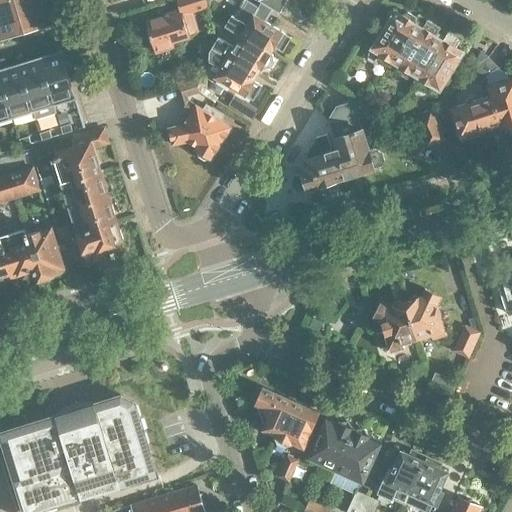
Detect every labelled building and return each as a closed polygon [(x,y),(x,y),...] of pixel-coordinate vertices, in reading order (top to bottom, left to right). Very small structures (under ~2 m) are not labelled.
[(0,0),(0,35),(29,26),(26,17),(24,17),(24,16),(43,10),(42,10),(39,0),(0,0)] [(146,22),(156,52),(175,46),(174,41),(190,36),(190,34),(199,31),(193,12),(209,6),(210,0),(176,0),(181,11),(146,22)] [(259,0),(281,13),(289,0),(259,0)] [(233,14),(227,25),(272,52),(275,47),(284,51),(293,37),(266,20),(269,13),(249,1),(238,18),(233,14)] [(319,8),(311,3),(305,14),(314,18),(319,8)] [(404,15),(396,10),(370,53),(369,59),(375,62),(380,59),(391,66),(394,61),(417,23),(416,22),(417,21),(417,17),(409,12),(405,13),(404,15)] [(442,28),(429,20),(424,27),(417,23),(394,61),(400,65),(396,71),(408,79),(412,72),(419,76),(442,38),(438,35),(442,28)] [(462,40),(449,32),(445,39),(442,38),(419,76),(420,77),(417,83),(428,91),(432,84),(442,90),(466,52),(458,48),(462,40)] [(220,36),(214,46),(259,73),(263,66),(266,68),(272,67),(276,61),(274,54),(242,35),(235,46),(220,36)] [(259,73),(214,46),(211,50),(209,71),(255,100),(263,85),(255,79),(259,73)] [(469,68),(473,71),(490,57),(489,55),(481,50),(476,57),(475,57),(469,68)] [(39,57),(39,59),(53,103),(75,96),(61,52),(52,55),(51,53),(39,57)] [(511,78),(499,67),(490,57),(473,71),(481,82),(486,78),(491,97),(500,124),(501,128),(511,124),(511,78)] [(31,59),(18,63),(19,65),(32,109),(35,119),(56,113),(53,103),(39,59),(31,62),(31,59)] [(10,66),(0,68),(0,77),(12,116),(32,109),(19,65),(11,68),(10,66)] [(0,119),(12,116),(0,77),(0,119)] [(177,86),(181,102),(183,109),(191,114),(186,123),(169,127),(173,145),(188,141),(197,147),(195,150),(199,153),(199,156),(205,160),(209,158),(211,159),(230,127),(216,118),(220,113),(212,108),(216,102),(201,92),(202,85),(200,78),(177,86)] [(349,103),(335,107),(330,118),(339,149),(338,149),(347,178),(375,169),(374,168),(383,166),(385,161),(383,154),(379,151),(371,154),(359,118),(373,113),(355,96),(348,99),(349,103)] [(500,124),(491,97),(454,108),(463,141),(484,134),(482,129),(500,124)] [(432,112),(443,134),(453,129),(443,107),(432,112)] [(445,140),(443,134),(432,112),(418,122),(429,145),(445,140)] [(70,123),(60,126),(63,134),(72,131),(70,123)] [(63,184),(102,172),(94,148),(109,144),(104,126),(72,136),(77,152),(62,157),(62,155),(55,158),(63,184)] [(49,129),(40,132),(42,140),(52,137),(49,129)] [(347,178),(338,149),(332,151),(328,134),(317,137),(308,153),(309,157),(305,158),(306,163),(301,164),(303,174),(295,176),(293,181),(295,187),(299,190),(309,188),(309,189),(347,178)] [(29,136),(19,139),(21,146),(31,143),(29,136)] [(0,144),(0,150),(1,153),(10,150),(8,142),(0,144)] [(9,176),(16,198),(40,191),(33,169),(9,176)] [(102,172),(63,184),(71,209),(110,197),(102,172)] [(0,203),(16,198),(9,176),(0,178),(0,203)] [(45,190),(56,187),(54,177),(42,181),(45,190)] [(56,187),(45,190),(47,199),(59,196),(56,187)] [(110,197),(71,209),(78,233),(117,221),(110,197)] [(126,250),(117,221),(78,233),(88,265),(97,263),(98,269),(117,263),(114,254),(126,250)] [(56,228),(60,239),(71,236),(68,225),(56,228)] [(0,228),(0,234),(1,237),(2,236),(9,234),(7,226),(0,228)] [(41,280),(25,229),(9,234),(2,236),(0,237),(13,277),(36,270),(39,281),(41,280)] [(63,267),(62,265),(52,229),(29,236),(27,229),(25,229),(41,280),(68,272),(66,266),(63,267)] [(0,237),(0,236),(0,281),(13,277),(0,237)] [(66,266),(68,272),(78,269),(75,261),(62,265),(63,267),(66,266)] [(511,279),(503,282),(500,283),(499,286),(507,313),(510,314),(511,313),(511,279)] [(404,299),(417,338),(432,333),(433,337),(445,333),(437,305),(441,296),(425,288),(421,295),(404,299)] [(417,338),(404,299),(387,304),(383,301),(374,317),(383,322),(385,331),(377,333),(382,348),(390,346),(391,350),(402,347),(401,342),(417,338)] [(313,319),(308,329),(318,334),(320,330),(323,323),(313,319)] [(468,354),(478,331),(465,325),(454,348),(468,354)] [(430,384),(451,393),(457,379),(450,375),(448,379),(435,373),(430,384)] [(276,434),(292,399),(263,386),(257,387),(253,397),(265,426),(264,428),(276,434)] [(11,455),(27,509),(100,487),(102,491),(150,476),(145,461),(152,459),(134,402),(121,395),(0,432),(0,435),(7,457),(11,455)] [(292,399),(276,434),(278,441),(285,444),(293,441),(304,446),(319,411),(292,399)] [(326,418),(309,458),(335,470),(355,429),(352,427),(348,421),(343,423),(339,421),(338,423),(326,418)] [(355,429),(335,470),(363,483),(381,443),(370,438),(371,436),(366,434),(363,429),(358,430),(355,429)] [(411,453),(402,449),(394,468),(391,466),(383,483),(380,490),(404,502),(405,499),(410,490),(411,491),(426,456),(413,449),(411,453)] [(289,481),(299,460),(288,455),(278,476),(289,481)] [(437,503),(443,490),(440,488),(448,470),(439,466),(441,463),(426,456),(411,491),(410,490),(405,499),(428,510),(432,501),(437,503)] [(113,511),(204,511),(196,484),(113,511)] [(358,511),(366,495),(356,491),(346,511),(358,511)] [(373,511),(378,501),(366,495),(358,511),(373,511)] [(479,511),(483,506),(480,505),(479,501),(474,499),(470,500),(460,496),(452,511),(479,511)] [(307,511),(317,511),(321,504),(312,500),(306,511),(307,511)]
